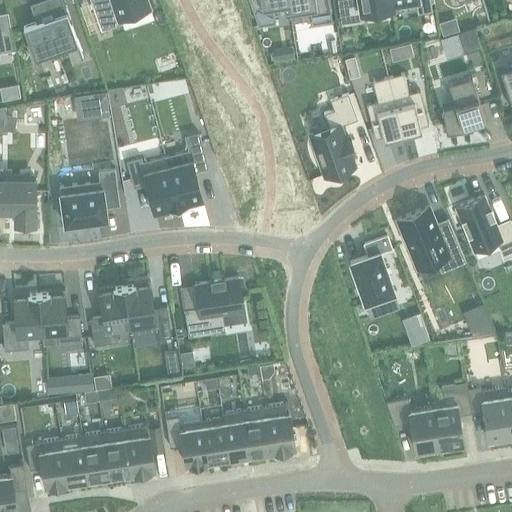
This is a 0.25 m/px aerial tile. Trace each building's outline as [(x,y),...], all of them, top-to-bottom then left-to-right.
[(34,58),(78,42),(62,0),(36,0),(29,2),(36,21),(23,26),(34,58)] [(93,0),(92,1),(101,29),(122,22),(119,15),(149,4),(147,0),(93,0)] [(272,6),(289,4),(287,0),(249,0),(258,25),(275,22),(272,6)] [(287,0),(289,4),(290,12),(309,9),(312,23),(331,20),(328,0),(287,0)] [(362,11),(392,6),(391,0),(338,0),(342,23),(363,20),(362,11)] [(416,0),(418,12),(431,9),(429,0),(391,0),(392,6),(393,6),(392,3),(410,0),(416,0)] [(497,9),(486,12),(489,22),(500,18),(497,9)] [(475,16),(477,25),(489,22),(486,12),(475,16)] [(455,17),(439,22),(443,35),(459,29),(455,17)] [(0,52),(15,49),(10,26),(0,27),(0,52)] [(463,53),(480,47),(474,26),(457,32),(463,53)] [(410,42),(400,44),(403,57),(413,54),(410,42)] [(280,48),(271,49),(273,62),(282,61),(280,48)] [(354,55),(345,58),(349,77),(359,74),(354,55)] [(511,64),(500,68),(511,107),(511,64)] [(471,74),(448,81),(455,102),(443,105),(443,104),(442,104),(446,130),(472,126),(471,121),(484,117),(471,74)] [(404,77),(389,81),(404,140),(423,135),(422,130),(429,128),(420,94),(409,97),(404,77)] [(378,105),(367,108),(376,142),(383,140),(384,145),(404,140),(389,81),(373,85),(378,105)] [(79,116),(110,111),(107,90),(76,95),(79,116)] [(328,127),(310,133),(325,176),(355,165),(350,151),(354,150),(349,135),(345,137),(340,124),(357,118),(348,92),(329,98),(333,108),(323,112),(328,127)] [(188,148),(165,154),(178,205),(188,203),(188,201),(202,197),(195,170),(208,167),(202,141),(198,131),(184,135),(188,148)] [(141,156),(126,160),(133,187),(147,183),(154,210),(168,206),(169,208),(178,205),(165,154),(142,161),(141,156)] [(0,166),(0,208),(14,208),(14,223),(36,223),(36,209),(36,179),(2,178),(2,167),(0,166)] [(85,189),(60,192),(64,223),(107,218),(105,206),(119,204),(115,170),(83,175),(85,189)] [(484,193),(456,205),(473,247),(495,238),(503,257),(511,253),(511,221),(509,217),(496,223),(484,193)] [(441,269),(465,259),(447,217),(436,222),(428,204),(396,218),(417,267),(437,259),(441,269)] [(350,260),(364,302),(394,291),(380,251),(391,247),(387,234),(364,242),(368,254),(350,260)] [(75,263),(80,297),(90,296),(85,261),(75,263)] [(225,330),(222,313),(244,310),(239,276),(223,278),(211,280),(194,283),(198,306),(184,308),(188,336),(225,330)] [(133,284),(124,286),(130,324),(131,330),(154,326),(156,338),(171,336),(166,305),(153,307),(150,289),(151,289),(151,287),(150,279),(133,282),(133,284)] [(130,324),(124,286),(115,287),(114,284),(113,285),(98,287),(99,296),(98,296),(99,297),(100,297),(103,315),(89,317),(94,344),(117,340),(115,327),(130,324)] [(39,293),(42,332),(57,331),(58,345),(82,343),(79,315),(66,316),(64,298),(66,298),(66,296),(65,297),(65,288),(49,290),(49,289),(48,289),(48,292),(39,293)] [(27,333),(42,332),(39,293),(29,294),(29,291),(27,291),(27,292),(12,293),(13,301),(12,301),(13,302),(14,302),(15,321),(2,322),(4,349),(28,347),(27,333)] [(487,315),(469,323),(473,334),(494,330),(487,315)] [(425,325),(416,328),(420,340),(429,337),(425,325)] [(176,349),(164,351),(168,374),(179,373),(176,349)] [(193,349),(181,351),(183,365),(195,363),(193,349)] [(273,363),(259,365),(261,378),(269,377),(274,370),(273,363)] [(259,364),(247,365),(248,373),(260,371),(259,364)] [(218,386),(230,384),(229,374),(217,376),(218,386)] [(71,392),(84,391),(84,390),(94,389),(93,375),(70,377),(71,392)] [(217,376),(204,378),(206,388),(218,386),(217,376)] [(57,378),(47,379),(48,394),(64,392),(63,382),(57,378)] [(480,385),(467,387),(471,412),(484,410),(488,439),(511,435),(504,384),(481,388),(480,385)] [(98,398),(120,395),(118,385),(97,388),(98,398)] [(443,399),(432,400),(439,446),(463,442),(458,414),(471,412),(467,387),(454,389),(454,387),(441,389),(443,399)] [(97,388),(84,390),(84,391),(86,402),(99,399),(98,398),(97,388)] [(439,446),(432,400),(431,401),(432,405),(410,409),(408,396),(385,400),(394,424),(411,421),(416,450),(439,446)] [(144,413),(155,411),(153,397),(141,399),(144,413)] [(76,398),(63,400),(65,412),(78,410),(76,398)] [(287,401),(265,405),(272,450),(294,447),(287,401)] [(13,402),(0,404),(0,419),(15,417),(13,402)] [(265,405),(244,408),(251,454),(272,450),(265,405)] [(244,408),(222,411),(229,457),(251,454),(244,408)] [(222,416),(202,419),(208,460),(229,457),(222,411),(221,411),(222,416)] [(169,446),(182,444),(186,464),(208,460),(202,419),(179,423),(178,414),(165,416),(169,446)] [(16,423),(2,425),(5,445),(19,442),(16,423)] [(147,423),(125,426),(132,472),(154,469),(151,451),(163,449),(160,425),(148,427),(147,423)] [(125,426),(103,430),(110,475),(132,472),(125,426)] [(103,430),(82,433),(89,479),(110,475),(103,430)] [(82,433),(60,436),(68,482),(89,479),(82,433)] [(68,482),(60,436),(38,440),(38,441),(25,443),(29,468),(42,466),(45,485),(68,482)] [(10,473),(0,474),(0,511),(16,509),(13,489),(26,487),(23,462),(9,464),(10,473)]
